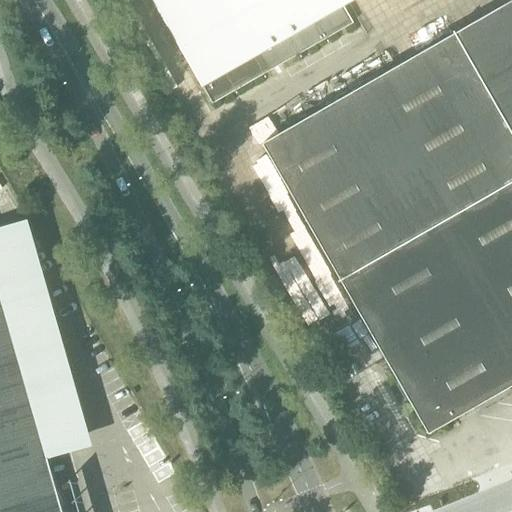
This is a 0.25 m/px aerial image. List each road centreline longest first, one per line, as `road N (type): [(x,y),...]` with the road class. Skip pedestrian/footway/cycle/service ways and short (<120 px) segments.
road 1 (primary): [(325,511),(236,330),(44,18)]
road 2 (primary): [(44,18),(182,320),(254,511)]
